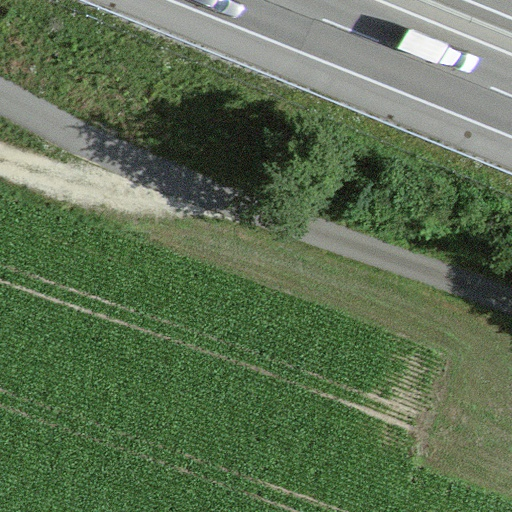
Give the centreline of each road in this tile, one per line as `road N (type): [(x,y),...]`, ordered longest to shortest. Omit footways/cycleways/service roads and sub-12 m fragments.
road 1 (unclassified): [(0,87),(153,175),(511,303)]
road 2 (motorway): [(251,0),(511,106)]
